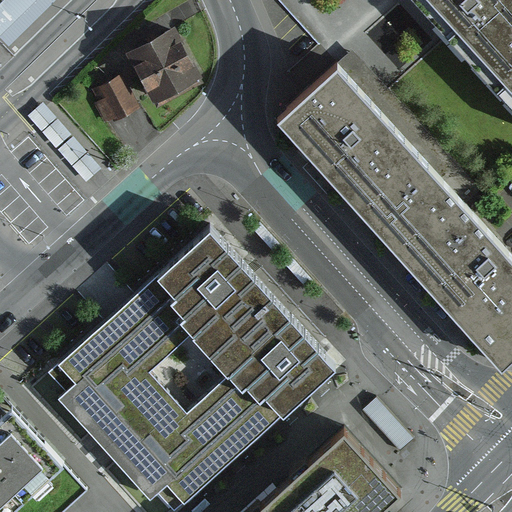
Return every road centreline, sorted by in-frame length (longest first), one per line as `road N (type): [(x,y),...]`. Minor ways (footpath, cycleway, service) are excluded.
road 1 (residential): [(511,420),(461,392),(296,225),(232,129)]
road 2 (residential): [(232,129),(173,161),(0,315)]
road 3 (residential): [(232,129),(245,50),(229,0)]
